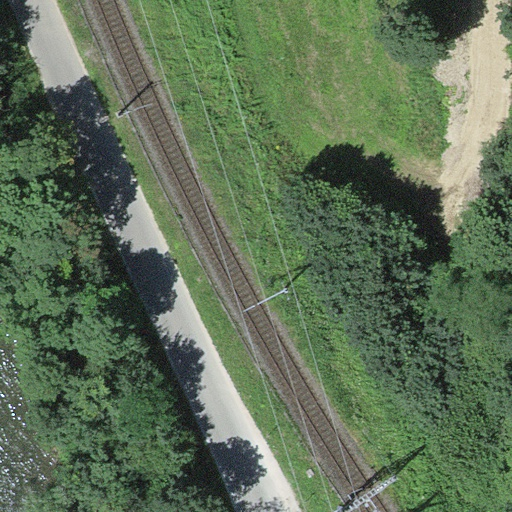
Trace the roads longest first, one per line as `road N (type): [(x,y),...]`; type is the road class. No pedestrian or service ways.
road 1 (unclassified): [(31,0),(259,511)]
road 2 (track): [(486,0),(489,101),(431,222)]
